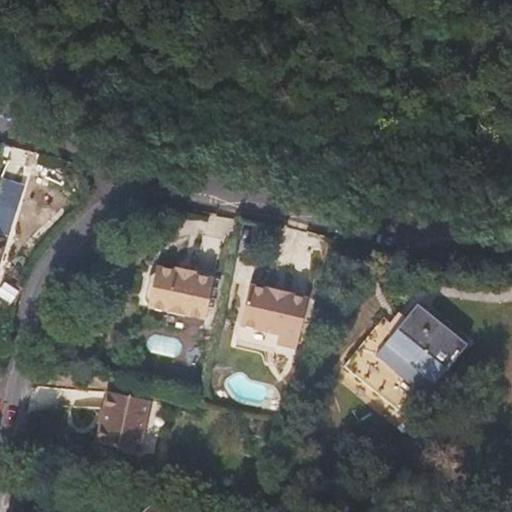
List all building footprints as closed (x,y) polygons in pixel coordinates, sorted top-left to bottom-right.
[(511,275),(511,260),(492,256),(489,271),(511,276),(511,275)] [(206,320),(215,280),(197,276),(198,273),(175,268),(174,271),(157,267),(149,307),(206,320)] [(297,349),(309,299),(292,295),(292,293),(268,287),(268,288),(268,289),(250,286),(241,326),(280,335),(277,344),(297,349)] [(407,419),(435,385),(468,344),(418,304),(387,342),(373,332),(344,367),(407,419)] [(141,453),(152,401),(107,392),(96,443),(141,453)]
